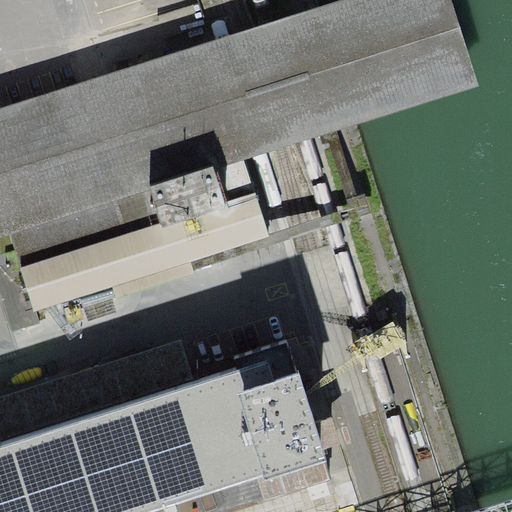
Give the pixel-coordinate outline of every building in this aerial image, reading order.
[(0,0),(0,81),(63,61),(43,0),(0,0)] [(449,0),(351,0),(214,44),(249,154),(476,81),(449,0)] [(214,44),(0,111),(0,213),(5,230),(152,184),(217,164),(249,154),(214,44)] [(217,164),(152,184),(163,221),(229,201),(217,164)] [(163,221),(19,266),(32,306),(264,234),(251,194),(229,201),(163,221)] [(0,511),(145,511),(265,474),(267,481),(327,462),(299,375),(247,391),(240,371),(198,384),(183,340),(0,398),(0,511)]
